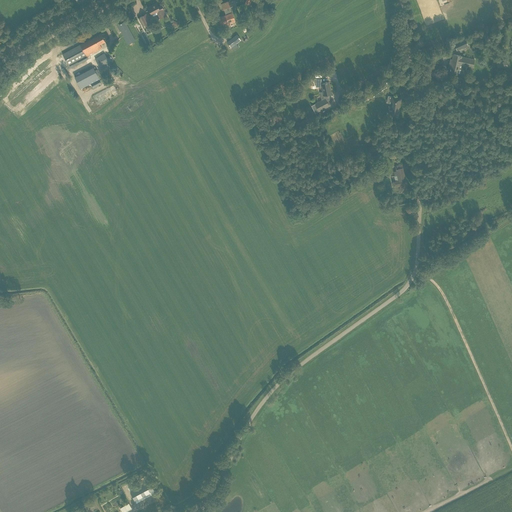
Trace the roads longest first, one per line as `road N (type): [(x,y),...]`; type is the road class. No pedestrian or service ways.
road 1 (unclassified): [(188,511),(215,487),(251,420),(294,368),(403,290),(416,272),(420,115),(399,0)]
road 2 (track): [(416,272),(440,290),(511,451)]
road 3 (tertiary): [(0,83),(53,35),(123,0)]
